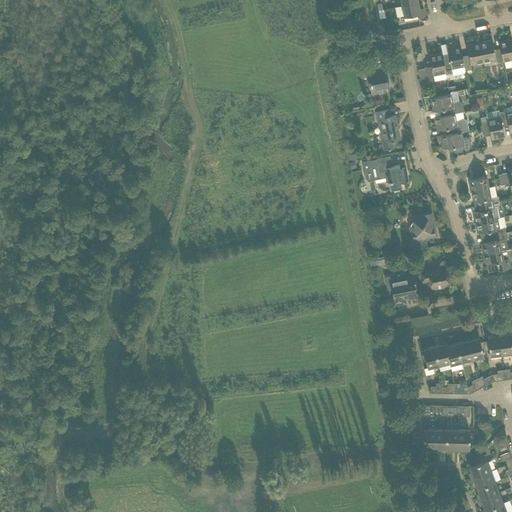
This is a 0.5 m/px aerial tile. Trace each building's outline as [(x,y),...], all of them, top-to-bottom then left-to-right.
[(401,6),(395,7),(397,18),(403,16),(404,17),(404,20),(418,18),(425,16),(423,8),(420,9),(418,2),(401,6)] [(511,40),(511,39),(499,41),(500,49),(503,62),(511,60),(511,40)] [(500,49),(494,50),(492,40),(479,42),(483,62),(496,59),(496,64),(503,62),(500,49)] [(483,62),(479,42),(466,45),(468,55),(462,56),(464,66),(463,66),(464,70),(472,68),(471,64),(483,62)] [(462,56),(460,44),(447,47),(449,59),(443,60),(445,72),(445,73),(452,72),(451,68),(463,66),(464,66),(462,56)] [(443,60),(442,53),(429,55),(430,61),(426,61),(427,66),(424,67),(427,81),(435,79),(434,74),(445,72),(443,60)] [(367,66),(365,56),(355,58),(357,69),(367,66)] [(388,80),(385,66),(368,69),(370,82),(368,82),(369,85),(371,93),(388,90),(386,80),(388,80)] [(459,101),(452,103),(451,94),(431,98),(433,111),(443,109),(444,115),(445,115),(454,113),(464,111),(463,105),(459,101)] [(379,111),(376,112),(378,121),(378,120),(380,120),(383,132),(380,133),(384,150),(386,149),(395,148),(393,140),(400,139),(395,115),(390,116),(389,109),(379,111)] [(500,117),(487,119),(487,121),(488,121),(491,135),(490,135),(491,139),(504,136),(502,126),(508,125),(506,112),(506,111),(505,111),(499,112),(500,117)] [(469,130),(467,121),(464,119),(456,120),(454,113),(445,115),(444,115),(434,117),(437,130),(443,129),(443,131),(448,131),(448,134),(461,132),(469,130)] [(487,121),(481,122),(484,136),(490,135),(491,135),(488,121),(487,121)] [(466,137),(462,138),(461,132),(448,134),(439,136),(441,143),(442,143),(444,148),(450,147),(450,151),(454,151),(454,152),(468,150),(471,146),(469,139),(466,137)] [(391,164),(390,156),(376,159),(371,160),(371,159),(362,161),(366,179),(366,178),(367,181),(385,177),(386,182),(389,181),(391,190),(401,188),(400,182),(408,180),(406,172),(407,172),(405,166),(400,167),(399,165),(390,167),(390,164),(391,164)] [(509,183),(507,172),(498,174),(500,185),(509,183)] [(469,180),(471,190),(488,187),(486,176),(469,180)] [(494,186),(488,187),(471,190),(473,201),(480,200),(481,204),(498,201),(499,201),(498,196),(496,196),(494,186)] [(499,207),(498,201),(481,204),(482,210),(473,212),(475,222),(497,218),(498,218),(496,207),(499,207)] [(415,225),(408,227),(411,239),(409,239),(412,251),(418,250),(428,248),(426,236),(429,236),(435,235),(434,229),(430,213),(420,215),(413,216),(415,225)] [(500,228),(497,218),(475,222),(477,233),(487,231),(488,236),(505,233),(504,227),(500,228)] [(508,248),(506,238),(506,237),(505,233),(488,236),(489,241),(481,243),(483,253),(501,250),(508,248)] [(501,250),(483,253),(485,264),(490,263),(493,262),(495,270),(511,267),(510,264),(509,257),(511,256),(511,247),(508,248),(501,250)] [(450,287),(448,278),(451,277),(451,278),(452,278),(449,265),(448,263),(447,262),(445,261),(442,262),(441,263),(440,264),(440,267),(440,269),(427,272),(427,269),(419,271),(421,283),(429,281),(431,289),(440,287),(441,288),(450,287)] [(407,299),(416,297),(411,276),(395,279),(394,277),(392,275),(387,276),(385,279),(387,287),(389,289),(392,288),(393,296),(390,297),(392,305),(405,303),(404,298),(407,297),(407,299)] [(501,354),(498,334),(496,334),(496,335),(487,336),(489,355),(501,354)] [(511,352),(511,349),(510,334),(501,335),(501,334),(498,334),(501,354),(511,352)] [(472,358),(483,356),(479,337),(470,340),(470,339),(467,339),(472,358)] [(472,358),(467,339),(465,340),(465,341),(456,343),(461,361),(472,358)] [(445,345),(446,345),(445,342),(442,343),(443,344),(434,346),(438,364),(449,361),(445,345)] [(461,361),(456,343),(448,345),(447,344),(446,345),(445,345),(449,361),(449,364),(461,361)] [(438,364),(434,346),(425,348),(425,347),(422,348),(427,367),(438,364)] [(494,381),(492,374),(483,379),(486,385),(493,381),(494,381)] [(473,384),(467,387),(469,394),(476,390),(473,384)] [(434,451),(435,429),(423,429),(423,448),(429,448),(429,450),(432,450),(432,451),(434,451)] [(446,448),(446,429),(435,429),(434,451),(437,451),(437,450),(439,450),(439,448),(446,448)] [(457,452),(458,429),(446,429),(446,448),(452,448),(452,450),(455,450),(454,452),(457,452)] [(462,449),(469,449),(469,430),(458,429),(457,452),(460,452),(460,450),(462,451),(462,449)] [(471,465),(468,466),(471,473),(469,473),(470,475),(469,476),(470,478),(490,470),(486,460),(482,461),(479,462),(477,457),(470,462),(471,465)] [(494,481),(490,470),(470,478),(470,481),(472,480),(472,482),(474,482),(476,488),(494,481)] [(498,492),(494,481),(476,488),(479,494),(477,495),(478,497),(477,497),(478,500),(498,492)] [(502,502),(498,492),(478,500),(478,502),(480,502),(480,504),(482,503),(484,509),(502,502)] [(505,511),(502,502),(484,509),(485,511),(505,511)]
